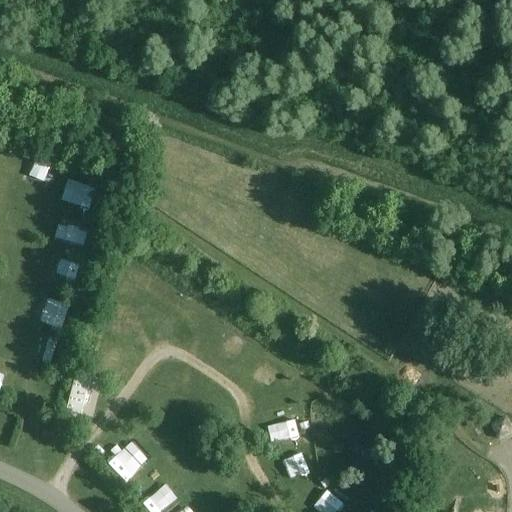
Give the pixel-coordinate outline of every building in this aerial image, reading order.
[(11,151),(29,151),(29,134),(11,134),(11,151)] [(108,169),(76,174),(80,199),(112,194),(108,169)] [(0,186),(0,200),(29,204),(31,191),(0,186)] [(0,233),(12,234),(12,219),(0,218),(0,233)] [(97,239),(98,226),(76,223),(74,236),(97,239)] [(82,318),(87,294),(66,289),(60,314),(82,318)] [(58,329),(52,351),(71,356),(76,334),(58,329)] [(28,381),(30,359),(4,358),(3,379),(28,381)] [(96,365),(84,404),(106,411),(118,372),(96,365)] [(179,484),(165,488),(170,503),(184,498),(179,484)]
